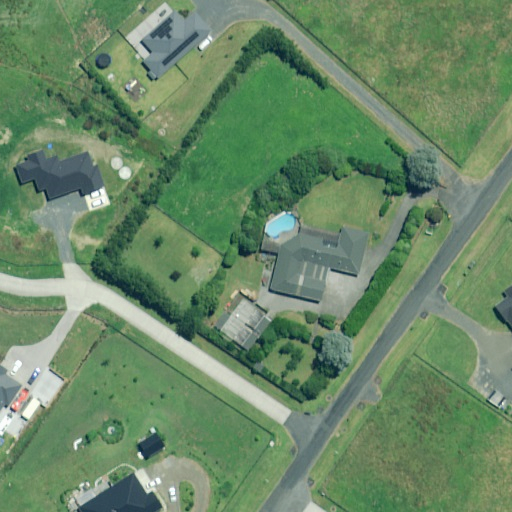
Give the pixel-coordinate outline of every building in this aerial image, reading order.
[(184,23),(174,12),(142,40),(153,53),(144,61),(157,77),(210,31),(195,13),(184,23)] [(368,232),(342,226),(340,236),(300,226),(299,234),(281,245),(263,240),(260,250),(278,254),(270,289),(320,301),(328,268),(358,275),(368,232)] [(511,285),(503,292),(507,297),(495,306),(511,329),(511,285)] [(214,327),(247,351),(271,321),(240,295),(214,327)] [(147,495),(134,475),(79,509),(80,511),(153,511),(162,507),(152,492),(147,495)]
